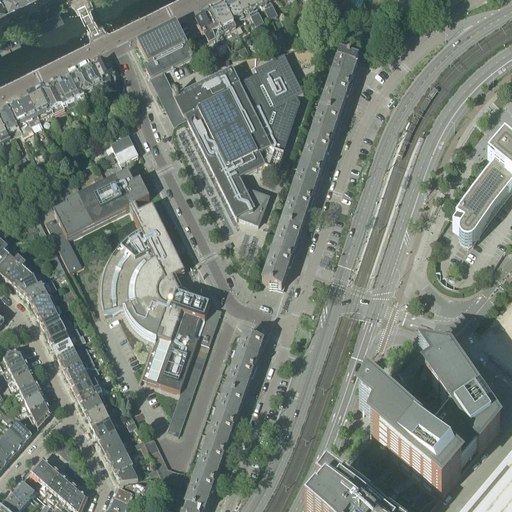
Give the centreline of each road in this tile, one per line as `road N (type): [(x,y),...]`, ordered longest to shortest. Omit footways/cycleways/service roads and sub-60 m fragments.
road 1 (secondary): [(504,17),(449,53),(407,103),(388,137),(331,310)]
road 2 (residential): [(445,31),(374,102),(291,330)]
road 3 (residential): [(114,39),(156,157),(234,312)]
road 4 (secondary): [(397,246),(441,128),(465,95),(511,57)]
road 5 (secondary): [(331,310),(283,450),(251,511)]
road 6 (residential): [(291,330),(225,511)]
road 7 (unclassified): [(165,447),(183,466),(234,312)]
road 8 (secondary): [(300,511),(362,352)]
road 9 (unknown): [(183,466),(165,456),(105,329)]
